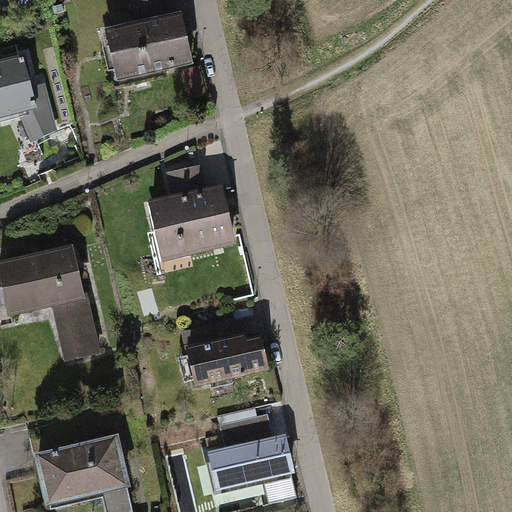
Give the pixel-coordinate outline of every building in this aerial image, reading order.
[(203,70),(186,0),(155,0),(134,5),(140,29),(111,36),(124,89),(203,70)] [(44,63),(0,73),(0,128),(29,122),(36,151),(63,145),(44,63)] [(220,191),(141,205),(154,266),(233,249),(220,191)] [(72,246),(0,262),(0,314),(1,317),(57,304),(70,363),(98,357),(72,246)] [(256,333),(179,349),(187,390),(264,374),(256,333)] [(120,434),(34,454),(46,506),(51,505),(52,511),(102,499),(104,511),(133,511),(128,488),(132,487),(120,434)] [(281,439),(200,457),(208,494),(289,476),(281,439)] [(274,501),(298,498),(296,479),(272,482),(274,501)]
